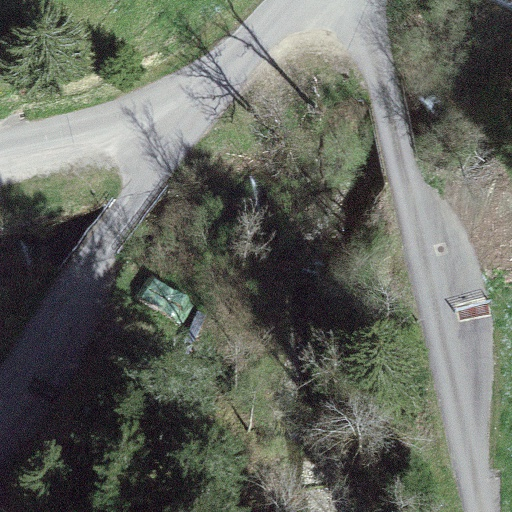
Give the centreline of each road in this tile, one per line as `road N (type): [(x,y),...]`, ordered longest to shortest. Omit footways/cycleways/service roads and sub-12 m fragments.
road 1 (track): [(351,0),(447,308),(487,511)]
road 2 (unclassified): [(303,0),(190,104),(0,414)]
